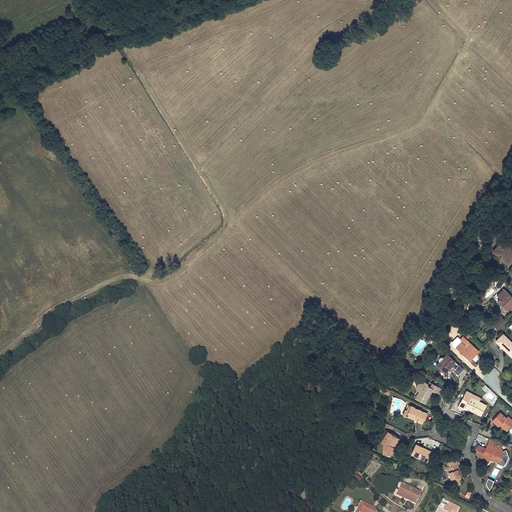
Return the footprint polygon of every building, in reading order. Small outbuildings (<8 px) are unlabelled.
[(502,242),(494,249),(502,258),(501,259),(507,266),(511,260),(511,249),(511,248),(509,250),(502,242)] [(502,258),(494,249),(493,251),(501,259),(502,258)] [(503,293),(501,291),(497,295),(500,299),(497,301),(507,311),(511,306),(511,297),(505,290),(503,293)] [(501,319),(495,325),(500,330),(506,324),(501,319)] [(511,352),(511,342),(503,333),(495,341),(501,347),(502,346),(504,348),(503,349),(510,355),(511,352)] [(459,345),(456,347),(469,361),(470,361),(478,351),(469,343),(468,342),(468,341),(463,336),(459,339),(465,344),(464,345),(461,342),(459,345)] [(441,362),(438,365),(442,370),(443,368),(446,371),(445,373),(445,377),(450,377),(450,371),(455,371),(459,376),(465,370),(455,362),(454,363),(451,360),(452,359),(448,355),(444,358),(443,358),(442,358),(441,358),(440,359),(440,360),(440,361),(441,362)] [(420,392),(416,400),(426,404),(429,397),(429,396),(430,394),(431,395),(432,392),(440,396),(443,389),(433,384),(431,388),(429,387),(429,384),(425,382),(424,384),(420,382),(417,388),(418,391),(420,392)] [(392,391),(385,388),(383,393),(390,396),(392,391)] [(482,416),(487,406),(480,402),(471,398),(473,395),(468,392),(467,393),(464,400),(463,399),(460,406),(466,409),(466,408),(472,411),(472,410),(475,411),(474,412),(482,416)] [(409,412),(407,417),(416,420),(416,419),(419,420),(418,423),(417,423),(423,425),(425,420),(426,420),(428,415),(423,413),(423,412),(415,409),(415,408),(410,406),(408,412),(409,412)] [(511,427),(511,422),(511,420),(511,419),(509,417),(507,419),(501,413),(494,421),(500,427),(502,424),(504,426),(503,427),(508,432),(511,427)] [(381,443),(384,445),(391,434),(388,432),(381,443)] [(391,434),(384,445),(384,455),(395,455),(395,448),(394,448),(393,448),(394,446),(395,446),(400,439),(391,434)] [(497,445),(490,442),(483,458),(491,462),(492,460),(493,459),(496,461),(497,463),(502,460),(501,457),(505,456),(502,449),(496,451),(495,450),(497,445)] [(422,449),(423,447),(416,444),(411,454),(424,460),(424,458),(428,460),(431,454),(429,453),(430,451),(425,449),(425,450),(422,449)] [(458,464),(448,467),(450,475),(453,483),(455,482),(456,486),(461,484),(460,480),(462,480),(460,476),(458,469),(460,469),(458,464)] [(485,485),(490,487),(493,480),(488,478),(485,485)] [(402,484),(398,493),(408,498),(407,499),(415,503),(420,492),(402,484)] [(361,502),(356,511),(374,511),(376,509),(361,502)] [(441,504),(436,511),(455,511),(458,507),(449,503),(447,507),(441,504)]
